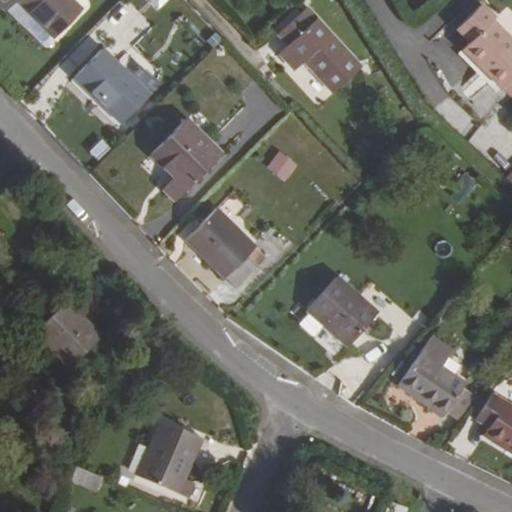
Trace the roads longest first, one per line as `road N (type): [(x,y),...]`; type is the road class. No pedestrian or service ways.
road 1 (residential): [(0,116),(206,329),(221,354),(291,400)]
road 2 (residential): [(291,400),(446,481)]
road 3 (residential): [(243,511),(291,400)]
